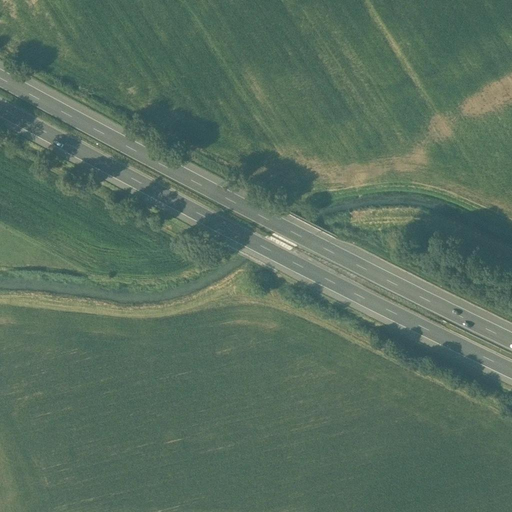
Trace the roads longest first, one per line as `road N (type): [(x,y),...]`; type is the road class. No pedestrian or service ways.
road 1 (motorway): [(511,342),(0,79)]
road 2 (motorway): [(0,108),(511,367)]
